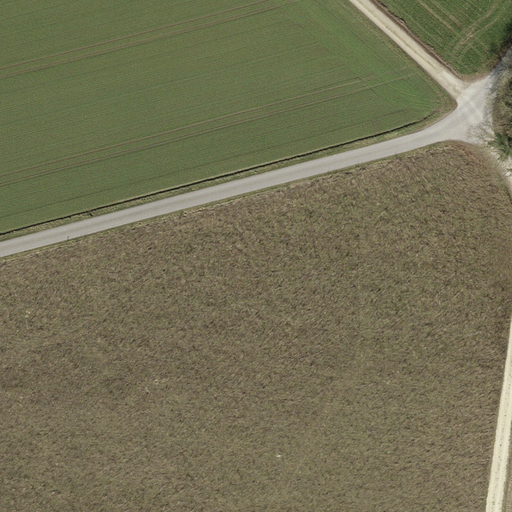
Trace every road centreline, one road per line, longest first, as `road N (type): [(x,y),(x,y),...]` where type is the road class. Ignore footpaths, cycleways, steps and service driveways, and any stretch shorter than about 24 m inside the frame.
road 1 (residential): [(0,249),(427,137),(477,111)]
road 2 (track): [(358,0),(477,111)]
road 3 (track): [(511,385),(495,511)]
